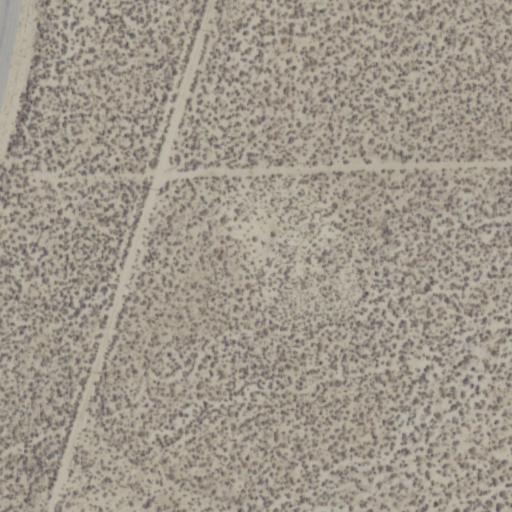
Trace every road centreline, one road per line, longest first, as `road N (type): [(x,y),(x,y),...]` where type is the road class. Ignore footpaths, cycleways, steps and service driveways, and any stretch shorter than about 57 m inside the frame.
road 1 (track): [(55,511),(217,0)]
road 2 (track): [(511,159),(163,175)]
